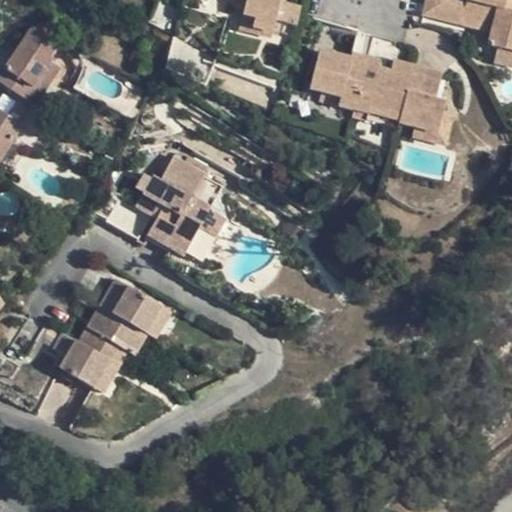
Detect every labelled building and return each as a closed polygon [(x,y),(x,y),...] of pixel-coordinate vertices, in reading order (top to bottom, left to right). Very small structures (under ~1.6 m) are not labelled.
[(230,0),(229,7),(242,10),(243,3),(231,0),(230,0)] [(274,22),(274,20),(280,0),(231,0),(243,3),(242,10),(241,13),(254,17),(274,22)] [(304,6),(287,2),(280,0),(274,20),(298,26),(304,6)] [(463,11),(466,1),(466,0),(426,0),(426,3),(463,11)] [(466,0),(466,1),(503,9),(505,0),(466,0)] [(511,0),(505,0),(503,9),(511,11),(511,0)] [(423,16),(477,28),(477,22),(495,27),(494,32),(490,47),(499,49),(511,52),(511,11),(503,9),(466,1),(463,11),(426,3),(423,16)] [(271,33),(274,22),(254,17),(251,28),(271,33)] [(58,41),(63,35),(42,21),(37,28),(58,41)] [(477,28),(494,32),(495,27),(477,22),(477,28)] [(0,78),(7,84),(25,96),(51,56),(60,42),(58,41),(37,28),(34,25),(0,76),(0,78)] [(511,62),(511,52),(499,49),(497,59),(511,62)] [(308,87),(320,91),(342,97),(340,105),(354,109),(368,57),(351,53),(350,59),(319,51),(308,87)] [(60,63),(51,56),(25,96),(29,98),(34,101),(60,63)] [(411,77),(390,72),(380,69),(382,61),(368,57),(354,109),(369,112),(371,104),(401,112),(411,77)] [(392,66),(390,72),(411,77),(412,70),(392,66)] [(401,112),(398,122),(413,126),(437,132),(442,113),(445,101),(435,98),(441,73),(414,66),(412,70),(411,77),(401,112)] [(223,84),(225,77),(212,74),(210,81),(223,84)] [(101,101),(105,95),(79,81),(76,87),(101,101)] [(29,98),(25,96),(7,84),(0,94),(0,110),(14,120),(29,98)] [(317,99),(340,105),(342,97),(320,91),(317,99)] [(136,107),(127,102),(122,111),(132,114),(136,107)] [(396,127),(398,122),(401,112),(371,104),(369,112),(354,109),(352,116),(396,127)] [(0,110),(0,126),(7,131),(14,120),(0,110)] [(453,116),(442,113),(437,132),(413,126),(411,136),(445,145),(453,116)] [(0,153),(12,135),(7,131),(0,126),(0,153)] [(162,207),(158,213),(148,228),(171,243),(185,252),(214,207),(194,195),(208,172),(177,152),(163,175),(157,172),(139,201),(149,208),(153,202),(162,207)] [(149,208),(158,213),(162,207),(153,202),(149,208)] [(169,248),(171,243),(148,228),(144,233),(169,248)] [(118,276),(112,286),(134,299),(140,290),(118,276)] [(149,332),(165,306),(140,290),(134,299),(112,286),(102,303),(149,332)] [(136,354),(149,332),(102,303),(80,338),(113,358),(121,345),(130,350),(136,354)] [(174,311),(165,306),(149,332),(158,338),(174,311)] [(47,317),(29,348),(38,352),(55,323),(47,317)] [(96,386),(113,358),(80,338),(65,329),(56,344),(71,353),(79,358),(72,371),(96,386)] [(122,363),(130,350),(121,345),(113,358),(122,363)] [(63,366),(72,371),(79,358),(71,353),(63,366)] [(122,363),(113,358),(96,386),(105,391),(122,363)]
